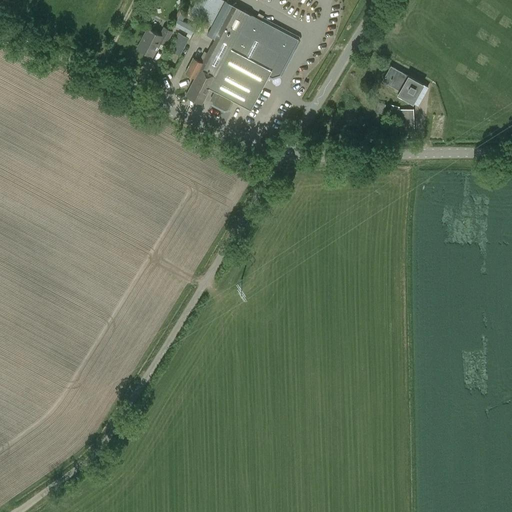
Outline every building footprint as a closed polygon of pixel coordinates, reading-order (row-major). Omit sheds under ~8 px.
[(211,26),(224,0),(223,0),(197,0),(189,15),(211,26)] [(280,74),(298,39),(249,13),(233,5),(208,53),(203,63),(193,58),(185,72),(195,77),(186,95),(201,103),(210,87),(215,90),(210,100),(212,105),(225,112),(229,110),(235,100),(250,108),(271,69),(280,74)] [(192,33),(195,27),(176,18),(173,24),(192,33)] [(166,43),(173,31),(165,26),(161,34),(148,27),(138,46),(153,54),(161,41),(166,43)] [(179,55),(185,44),(176,39),(170,50),(179,55)] [(418,105),(425,91),(427,87),(408,76),(391,66),(383,80),(400,90),(398,94),(412,102),(418,105)] [(413,109),(400,109),(399,106),(390,104),(390,117),(399,117),(399,136),(414,136),(413,109)]
